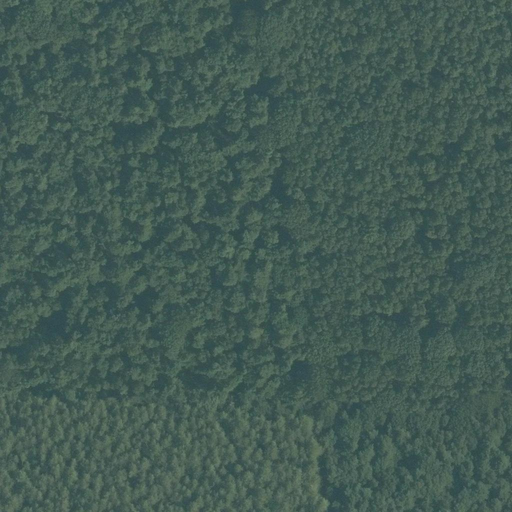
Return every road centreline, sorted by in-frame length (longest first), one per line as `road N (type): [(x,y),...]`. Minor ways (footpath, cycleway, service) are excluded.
road 1 (track): [(293,427),(242,331),(143,0)]
road 2 (track): [(0,412),(293,427)]
road 3 (track): [(327,432),(511,448)]
road 4 (track): [(491,511),(327,432)]
